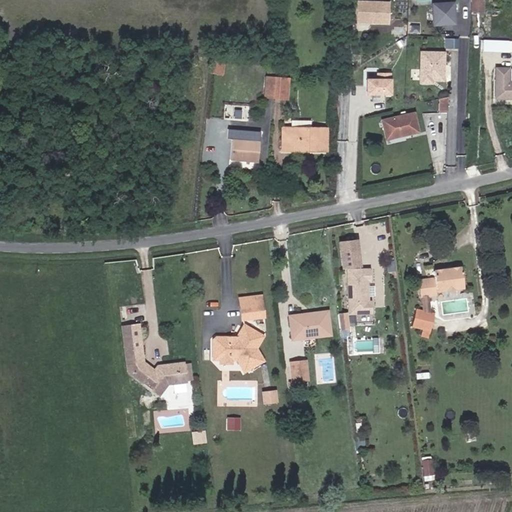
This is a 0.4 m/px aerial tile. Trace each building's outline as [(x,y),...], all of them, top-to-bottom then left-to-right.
[(388,18),(388,0),(356,0),(356,17),(388,18)] [(468,0),(469,10),(480,10),(479,0),(468,0)] [(451,22),(451,2),(431,2),(431,22),(451,22)] [(457,48),(457,39),(449,39),(449,48),(457,48)] [(443,53),(420,53),(419,83),(431,83),(431,79),(443,79),(443,53)] [(511,69),(496,68),(495,100),(511,101),(511,81),(511,69)] [(390,70),(377,69),(377,76),(366,76),(365,90),(389,91),(390,70)] [(288,78),(265,77),(264,98),(287,99),(288,78)] [(447,110),(447,97),(439,99),(439,110),(447,110)] [(420,134),(415,113),(407,115),(401,116),(382,121),(387,141),(420,134)] [(328,127),(281,127),(281,151),(328,152),(328,127)] [(261,132),(232,130),(231,159),(260,161),(261,132)] [(437,295),(464,292),(461,270),(433,274),(434,281),(418,283),(421,301),(437,298),(437,295)] [(347,273),(348,318),(372,317),(372,304),(368,304),(367,286),(371,286),(370,273),(347,273)] [(262,298),(239,301),(240,309),(263,307),(262,298)] [(263,307),(240,309),(242,323),(264,320),(263,307)] [(413,329),(429,333),(433,317),(416,313),(413,329)] [(313,322),(313,320),(292,322),(295,343),(331,339),(328,315),(319,316),(320,321),(313,322)] [(138,328),(122,330),(125,355),(141,353),(138,328)] [(237,365),(245,377),(264,365),(257,351),(264,340),(245,328),(238,340),(234,346),(227,346),(225,340),(215,340),(212,344),(213,365),(221,365),(226,359),(230,359),(231,365),(237,365)] [(143,365),(141,353),(125,355),(128,374),(133,378),(143,365)] [(221,370),(231,370),(231,365),(230,359),(226,359),(221,365),(221,370)] [(307,364),(289,366),(292,386),(309,383),(307,364)] [(154,374),(143,365),(133,378),(159,398),(168,386),(187,387),(187,368),(166,367),(166,372),(156,371),(154,374)] [(277,391),(263,391),(264,404),(278,403),(277,391)] [(242,429),(243,417),(229,416),(228,428),(242,429)] [(194,430),(195,443),(208,442),(207,430),(194,430)] [(423,457),(425,475),(434,474),(433,456),(423,457)]
